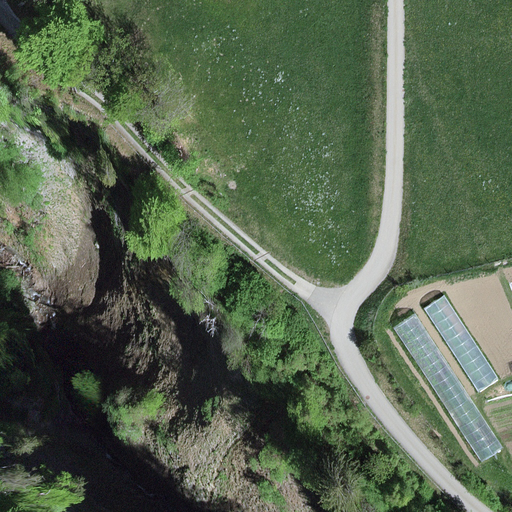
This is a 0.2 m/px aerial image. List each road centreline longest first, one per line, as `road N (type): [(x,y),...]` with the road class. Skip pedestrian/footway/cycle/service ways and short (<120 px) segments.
road 1 (track): [(345,314),(271,265),(190,193),(120,120),(56,71),(0,4)]
road 2 (track): [(398,0),(395,206),(379,265),(345,314)]
road 3 (track): [(345,314),(347,355),(364,385),(478,511)]
